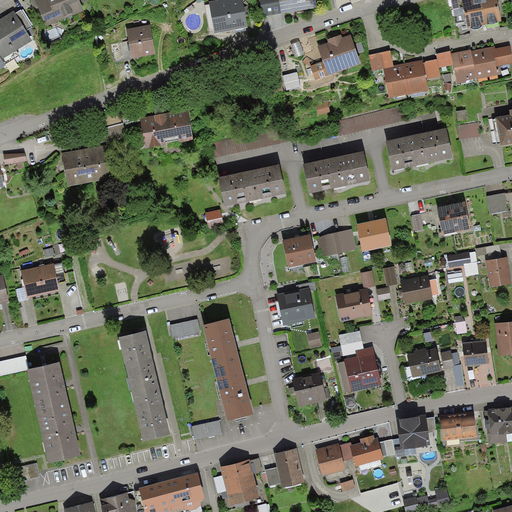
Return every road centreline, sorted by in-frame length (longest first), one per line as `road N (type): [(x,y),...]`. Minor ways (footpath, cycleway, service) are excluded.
road 1 (residential): [(0,135),(365,7)]
road 2 (residential): [(511,175),(260,231),(251,242),(253,280)]
road 3 (residential): [(0,507),(289,437)]
road 4 (residential): [(253,280),(0,339)]
road 5 (residential): [(365,7),(378,37),(411,50),(511,36)]
road 6 (residential): [(289,437),(253,280)]
